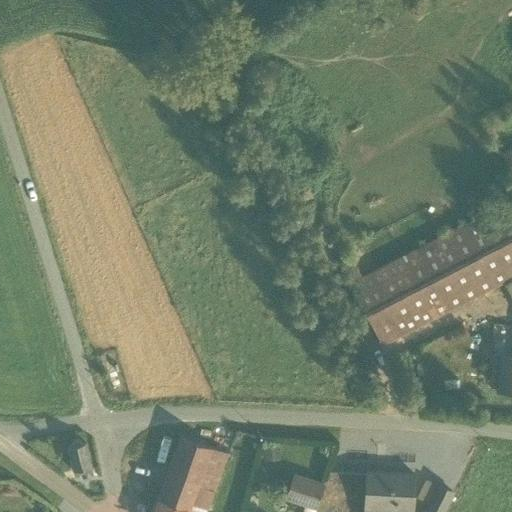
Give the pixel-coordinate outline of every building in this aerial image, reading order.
[(506,169),(511,166),(511,148),(500,153),(506,169)] [(339,262),(349,281),(347,282),(380,346),(511,277),(511,220),(502,202),(360,276),(359,276),(349,257),(339,262)] [(511,279),(503,284),(511,301),(511,279)] [(496,389),(511,390),(511,355),(500,355),(496,389)] [(206,509),(227,453),(179,436),(151,511),(187,511),(190,504),(206,509)] [(70,446),(66,447),(72,471),(90,466),(84,443),(80,443),(79,442),(78,441),(76,440),(75,440),(73,440),(71,442),(70,443),(70,445),(70,446)] [(278,446),(261,447),(262,461),(279,459),(278,446)] [(362,511),(442,511),(452,492),(424,478),(415,497),(426,503),(422,511),(411,511),(412,474),(365,471),(362,511)] [(293,474),(284,499),(303,506),(300,511),(313,511),(314,510),(323,485),(293,474)]
